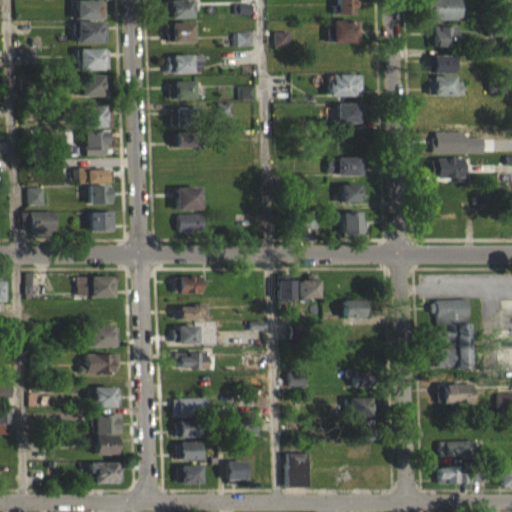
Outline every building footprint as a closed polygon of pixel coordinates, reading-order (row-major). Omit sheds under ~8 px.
[(353,23),(354,3),(332,3),(332,22),(353,23)] [(458,28),(458,5),(424,5),(424,28),(458,28)] [(73,27),(103,27),(103,8),(73,8),(73,27)] [(189,8),(162,8),(162,26),(190,26),(189,8)] [(231,11),(231,22),(249,23),(250,12),(231,11)] [(358,28),(328,28),(328,50),(357,50),(358,28)] [(72,50),(103,51),(104,30),(73,29),(72,50)] [(190,31),(163,31),(163,51),(190,51),(190,31)] [(455,34),(430,35),(431,54),(455,54),(455,34)] [(272,55),(287,55),(287,40),(272,39),(272,55)] [(234,54),(249,54),(249,40),(234,41),(234,54)] [(32,72),(32,56),(17,56),(17,72),(32,72)] [(105,78),(105,57),(75,57),(75,78),(105,78)] [(164,81),(201,80),(200,62),(164,63),(164,81)] [(455,81),(455,64),(425,64),(425,81),(455,81)] [(358,105),(359,83),(329,82),(329,92),(325,92),(325,104),(358,105)] [(105,83),(75,83),(75,104),(105,104),(105,83)] [(451,84),(424,85),(425,104),(460,103),(460,92),(452,92),(451,84)] [(165,90),(166,108),(191,107),(191,89),(165,90)] [(503,92),(497,92),(497,95),(487,94),(486,100),(502,101),(503,92)] [(252,108),(252,93),(236,93),(236,108),(252,108)] [(227,122),(227,112),(216,111),(215,121),(227,122)] [(359,112),(333,111),(333,131),(359,131),(359,112)] [(107,113),(79,114),(79,136),(108,135),(107,113)] [(167,115),(167,134),(184,134),(184,116),(167,115)] [(107,139),(80,140),(81,164),(102,163),(101,152),(107,152),(107,139)] [(168,156),(192,156),(192,140),(168,140),(168,156)] [(360,166),(324,166),(324,183),(360,183),(360,166)] [(463,189),(463,166),(428,167),(428,186),(455,185),(455,190),(463,189)] [(108,176),(74,177),(74,191),(108,190),(108,176)] [(337,210),(361,209),(360,192),(336,193),(337,210)] [(85,193),(85,212),(109,211),(109,193),(85,193)] [(39,195),(23,196),(24,214),(40,213),(39,195)] [(172,218),(198,218),(197,195),(172,195),(172,218)] [(17,220),(17,239),(29,238),(29,244),(51,243),(50,219),(17,220)] [(85,220),(86,240),(111,239),(110,219),(85,220)] [(313,219),(299,220),(300,246),(313,246),(313,219)] [(339,221),(339,242),(363,241),(362,227),(357,227),(357,220),(339,221)] [(199,222),(174,222),(175,240),(200,239),(199,222)] [(199,301),(199,284),(170,285),(170,302),(199,301)] [(315,284),(296,285),(297,306),(316,306),(315,284)] [(72,285),(72,304),(112,305),(112,285),(72,285)] [(274,288),(274,308),(291,308),(291,288),(274,288)] [(340,308),(340,326),(365,325),(365,308),(340,308)] [(467,376),(465,308),(427,309),(428,321),(433,321),(433,351),(441,351),(441,357),(434,357),(434,376),(467,376)] [(204,313),(175,314),(175,328),(204,328),(204,313)] [(298,333),(287,333),(287,349),(298,348),(298,333)] [(114,334),(85,335),(85,356),(115,355),(114,334)] [(194,351),(194,335),(168,335),(168,352),(194,351)] [(205,377),(205,361),(170,360),(169,376),(205,377)] [(115,362),(82,362),(82,374),(77,374),(76,382),(109,382),(110,374),(115,374),(115,362)] [(364,378),(343,378),(342,386),(349,386),(349,395),(363,396),(364,378)] [(302,394),(302,380),(284,380),(285,395),(302,394)] [(469,392),(433,393),(433,411),(470,410),(469,392)] [(89,415),(117,415),(116,395),(89,395),(89,415)] [(511,401),(494,401),(494,417),(511,416),(511,401)] [(371,425),(371,405),(343,406),(344,425),(371,425)] [(202,406),(170,406),(171,424),(202,423),(202,406)] [(9,418),(0,417),(0,441),(8,442),(9,418)] [(117,422),(90,423),(90,442),(118,442),(117,422)] [(255,427),(241,427),(240,442),(254,443),(255,427)] [(170,429),(171,446),(196,445),(195,428),(170,429)] [(370,428),(353,428),(353,447),(369,448),(370,428)] [(91,463),(118,462),(118,443),(90,444),(91,463)] [(471,448),(434,449),(434,465),(471,465),(471,448)] [(200,450),(171,451),(172,468),(201,467),(200,450)] [(282,495),(304,495),(304,461),(282,461),(282,495)] [(241,469),(222,469),(222,492),(242,492),(241,469)] [(84,491),(118,491),(118,471),(84,470),(84,491)] [(198,474),(172,474),(172,492),(198,491),(198,474)] [(455,491),(455,492),(465,492),(465,474),(434,475),(434,492),(455,491)] [(496,495),(511,495),(511,475),(496,475),(496,495)] [(483,492),(483,481),(469,480),(468,492),(483,492)]
